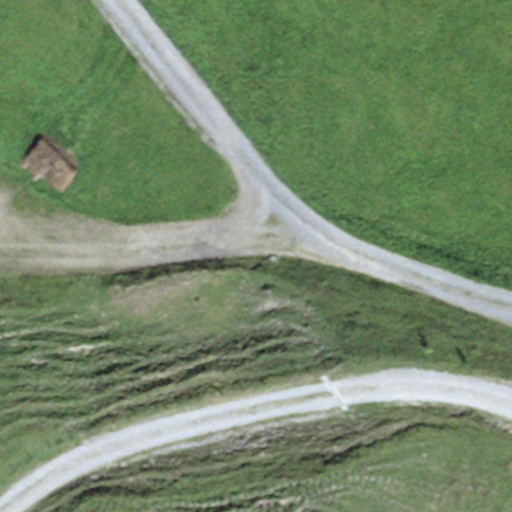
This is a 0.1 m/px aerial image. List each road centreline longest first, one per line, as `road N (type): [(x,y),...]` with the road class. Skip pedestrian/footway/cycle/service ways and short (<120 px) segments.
road 1 (track): [(511,312),(301,249),(96,0)]
road 2 (track): [(22,511),(64,475),(312,409),(399,393),(511,411)]
